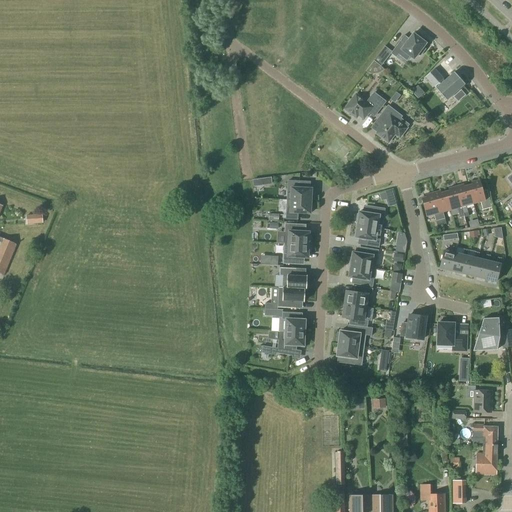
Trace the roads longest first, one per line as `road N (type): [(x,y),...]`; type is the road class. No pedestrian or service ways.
road 1 (residential): [(318,361),(328,197),(399,173)]
road 2 (residential): [(399,173),(226,40)]
road 3 (residential): [(399,173),(420,294),(469,311)]
road 4 (residential): [(395,0),(448,42),(507,111)]
road 5 (residential): [(246,178),(226,40)]
